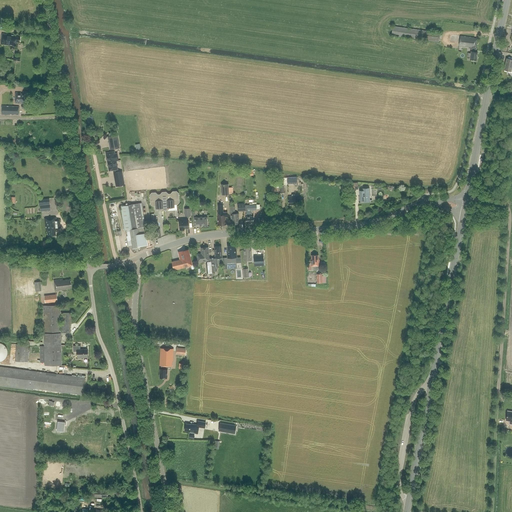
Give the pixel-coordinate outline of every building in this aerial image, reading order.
[(439,42),(440,33),(393,26),(392,35),(439,42)] [(1,44),(16,46),(17,42),(20,42),(20,38),(15,37),(15,36),(2,34),(1,44)] [(467,57),(469,57),(470,57),(470,60),(477,61),(478,52),(476,52),(477,38),(460,37),(459,46),(471,47),(471,53),(468,53),(467,57)] [(30,99),(30,95),(28,94),(28,92),(24,92),(24,93),(16,93),(15,104),(22,104),(22,103),(27,104),(27,99),(30,99)] [(19,106),(2,105),(2,114),(14,114),(14,112),(17,112),(16,114),(19,114),(19,106)] [(117,135),(108,137),(110,147),(113,146),(113,149),(120,148),(117,135)] [(108,163),(116,161),(119,161),(117,153),(115,154),(115,153),(106,154),(108,163)] [(118,170),(116,161),(108,163),(109,171),(118,170)] [(116,187),(124,185),(122,171),(117,172),(114,173),(116,187)] [(360,201),(364,201),(364,202),(370,202),(369,188),(364,189),(364,191),(360,191),(360,201)] [(177,204),(179,202),(178,192),(176,190),(172,190),(170,193),(168,193),(165,191),(161,191),(160,194),(157,194),(155,192),(151,192),(149,194),(150,204),(152,206),(155,206),(156,208),(161,208),(161,209),(163,211),(167,210),(169,208),(169,207),(174,207),(174,204),(177,204)] [(141,203),(121,207),(125,231),(130,230),(131,236),(127,236),(128,246),(132,245),(133,248),(140,247),(140,246),(143,245),(141,228),(143,228),(145,227),(141,203)] [(219,225),(228,225),(227,213),(223,213),(223,205),(218,205),(218,213),(219,225)] [(235,212),(235,209),(234,207),(233,207),(233,205),(230,205),(230,212),(231,222),(233,222),(233,224),(234,225),(236,225),(236,224),(238,224),(238,220),(239,220),(238,214),(235,214),(235,212)] [(246,223),(254,223),(254,217),(252,217),(252,214),(246,215),(246,217),(246,223)] [(207,226),(207,221),(208,221),(208,219),(207,219),(207,217),(194,218),(194,226),(203,226),(207,226)] [(60,228),(60,223),(60,220),(56,221),(56,218),(45,219),(46,230),(48,230),(48,236),(56,235),(55,229),(60,228)] [(189,220),(185,220),(185,219),(182,219),(182,220),(180,220),(180,230),(185,229),(189,228),(189,220)] [(237,257),(236,249),(235,245),(228,246),(228,250),(227,250),(227,254),(227,258),(224,258),(224,265),(230,265),(230,263),(236,263),(236,258),(237,257)] [(215,258),(213,258),(214,273),(214,272),(217,271),(216,268),(218,268),(217,258),(223,258),(222,251),(221,251),(221,246),(215,247),(215,252),(215,258)] [(210,267),(211,273),(211,275),(214,275),(213,273),(214,273),(213,258),(209,259),(208,247),(201,248),(201,254),(197,254),(198,263),(206,262),(207,267),(210,267)] [(174,270),(193,265),(192,263),(190,257),(191,256),(191,254),(190,254),(189,250),(178,253),(180,260),(172,262),(174,270)] [(313,270),(320,270),(319,262),(318,255),(311,256),(312,259),(311,259),(311,266),(313,266),(313,270)] [(263,256),(254,257),(255,266),(264,266),(263,256)] [(68,288),(72,288),(71,280),(63,281),(63,280),(55,281),(56,291),(69,290),(68,288)] [(57,302),(57,295),(45,296),(45,303),(57,302)] [(71,324),(71,313),(61,313),(62,331),(61,331),(60,306),(43,306),(45,366),(62,365),(61,333),(70,333),(70,324),(71,324)] [(16,344),(15,361),(28,362),(29,345),(16,344)] [(77,358),(88,358),(88,350),(80,350),(80,346),(73,346),(73,352),(77,352),(77,358)] [(176,355),(185,356),(186,348),(177,348),(176,355)] [(173,366),(174,349),(160,349),(160,366),(161,366),(161,369),(160,369),(160,375),(159,375),(159,377),(160,377),(160,378),(167,378),(167,370),(167,366),(173,366)] [(86,378),(0,366),(0,386),(58,394),(58,392),(83,395),(86,378)] [(73,436),(74,427),(84,428),(84,424),(90,424),(90,421),(94,421),(95,411),(80,410),(79,414),(74,414),(74,409),(69,408),(68,421),(69,421),(68,435),(73,436)] [(189,433),(198,434),(199,427),(205,428),(206,423),(198,421),(197,425),(193,425),(186,424),(185,431),(189,432),(189,433)] [(220,423),(219,431),(235,434),(236,426),(220,423)]
